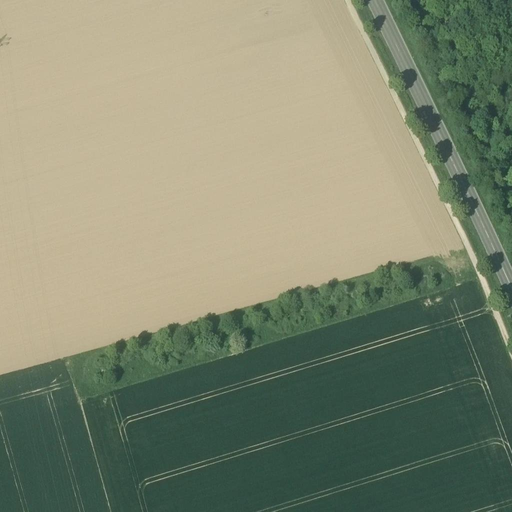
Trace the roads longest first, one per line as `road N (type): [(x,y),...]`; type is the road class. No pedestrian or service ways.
road 1 (track): [(345,0),(511,359)]
road 2 (secondary): [(511,290),(374,0)]
